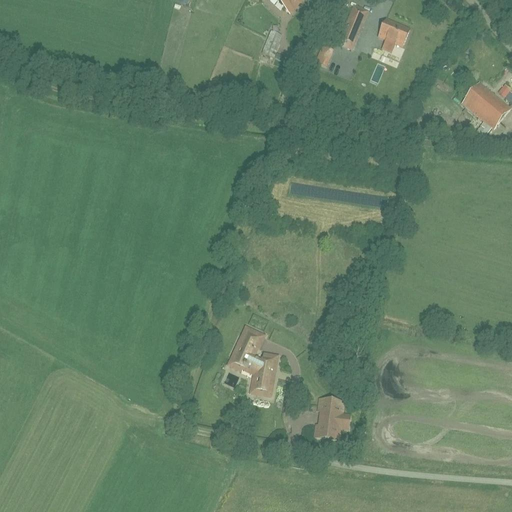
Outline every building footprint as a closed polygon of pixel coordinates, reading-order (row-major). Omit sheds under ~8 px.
[(273,0),(289,14),(302,0),(273,0)] [(354,8),(339,46),(352,51),(367,14),(354,8)] [(385,22),(383,27),(378,38),(402,48),(409,32),(385,22)] [(279,45),(278,44),(282,36),(271,31),(262,55),(273,60),(279,45)] [(331,70),(336,51),(323,47),(318,67),(331,70)] [(493,132),(510,111),(479,85),(462,106),(483,123),(491,130),(493,132)] [(491,130),(483,123),(473,136),(481,143),(491,130)] [(231,367),(229,367),(242,373),(244,369),(246,370),(247,368),(257,372),(254,389),(252,389),(251,395),(270,398),(277,359),(264,357),(264,359),(262,359),(262,363),(251,358),(256,349),(258,350),(263,338),(248,331),(242,344),(240,343),(234,355),(236,356),(231,367)] [(318,413),(321,413),(323,413),(321,428),(316,427),(315,438),(339,441),(340,430),(348,431),(350,417),(342,416),(343,404),(319,401),(318,413)]
